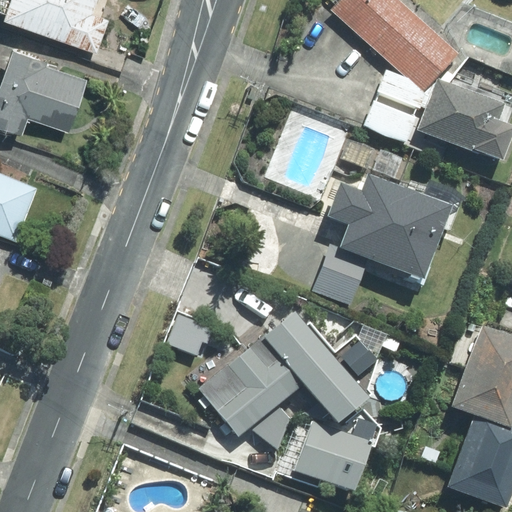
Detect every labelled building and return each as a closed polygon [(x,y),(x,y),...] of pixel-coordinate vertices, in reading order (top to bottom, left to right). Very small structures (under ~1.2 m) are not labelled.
[(0,0),(0,18),(91,53),(104,20),(84,12),(88,0),(0,0)] [(410,110),(417,94),(453,53),(391,0),(337,0),(325,14),(384,66),(372,92),(410,110)] [(38,58),(5,45),(0,57),(0,132),(11,137),(17,119),(57,134),(77,79),(36,64),(38,58)] [(504,132),(500,131),(511,101),(463,81),(457,96),(431,86),(412,134),(491,166),(504,132)] [(410,120),(369,103),(358,128),(399,146),(410,120)] [(401,162),(371,150),(362,172),(392,185),(401,162)] [(426,270),(420,267),(448,199),(419,187),(411,205),(337,174),(314,229),(332,237),(307,296),(341,310),(361,263),(412,285),(419,288),(426,270)] [(0,237),(11,241),(27,191),(0,181),(0,237)] [(322,428),(355,402),(345,389),(370,369),(347,339),(321,360),(287,316),(243,350),(233,338),(188,375),(198,387),(192,392),(228,437),(290,388),(322,428)] [(439,411),(464,421),(438,490),(492,511),(511,460),(511,424),(504,422),(511,401),(511,343),(472,327),(439,411)] [(341,499),(371,429),(357,408),(333,435),(305,424),(284,477),(341,499)]
